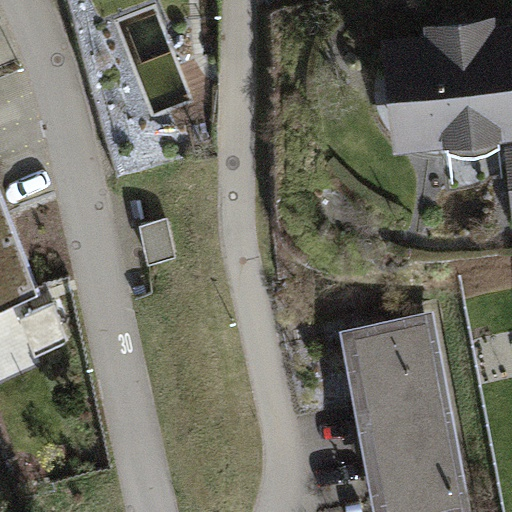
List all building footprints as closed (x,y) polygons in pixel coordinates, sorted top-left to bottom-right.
[(438,36),(394,41),(397,73),(394,83),(393,94),(396,107),(402,117),(405,140),(511,128),(511,27),(485,31),(484,18),(437,23),(438,36)] [(0,193),(0,303),(38,289),(0,193)] [(175,256),(166,218),(141,223),(150,262),(175,256)] [(68,338),(53,300),(26,310),(40,348),(68,338)] [(427,318),(357,331),(390,511),(400,511),(461,501),(427,318)] [(324,490),(367,479),(348,404),(304,416),(324,490)]
